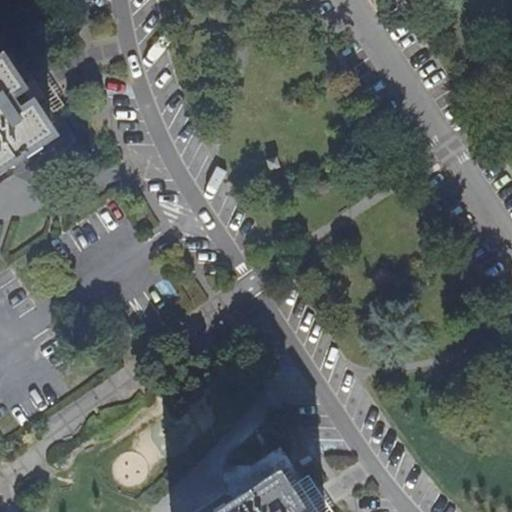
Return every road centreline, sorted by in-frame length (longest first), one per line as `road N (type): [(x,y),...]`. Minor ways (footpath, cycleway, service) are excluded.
road 1 (residential): [(120,0),(131,67),(173,159),(368,462),(411,511)]
road 2 (residential): [(511,243),(348,0)]
